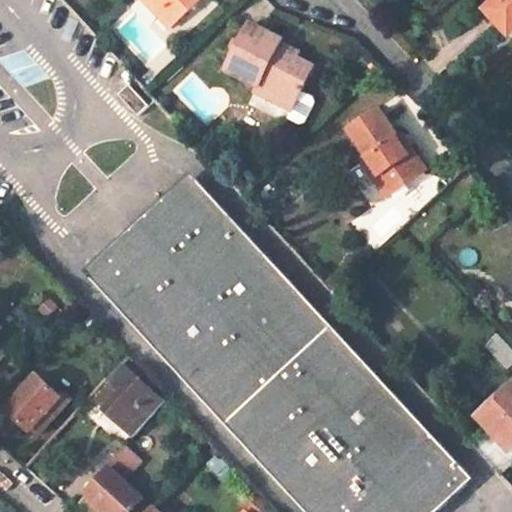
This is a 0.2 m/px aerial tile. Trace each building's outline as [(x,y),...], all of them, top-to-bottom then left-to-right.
[(140,0),(155,16),(165,7),(175,18),(193,0),(140,0)] [(508,37),(511,33),(511,0),(495,0),(484,11),(508,37)] [(165,7),(155,16),(165,27),(175,18),(165,7)] [(273,52),(279,41),(247,24),(224,71),(256,88),(258,83),(271,90),(276,104),(290,111),(311,68),(289,56),(288,60),(273,52)] [(279,41),(273,52),(288,60),(289,56),(293,49),(279,41)] [(147,104),(126,83),(117,92),(137,113),(147,104)] [(258,83),(256,88),(253,93),(276,104),(271,90),(258,83)] [(375,179),(387,197),(426,172),(413,153),(406,158),(396,143),(399,142),(380,112),(351,132),(369,158),(381,175),(375,179)] [(406,158),(413,153),(404,139),(399,142),(396,143),(406,158)] [(381,175),(369,158),(364,162),(375,179),(381,175)] [(89,273),(309,511),(421,511),(464,472),(191,177),(89,273)] [(0,359),(9,350),(0,342),(0,332),(4,327),(0,323),(0,301),(2,299),(0,298),(0,359)] [(511,350),(495,332),(483,343),(504,366),(511,358),(511,350)] [(129,354),(108,378),(119,389),(102,408),(130,434),(161,399),(141,381),(147,374),(129,354)] [(36,374),(5,408),(29,430),(59,396),(36,374)] [(108,378),(91,397),(102,408),(119,389),(108,378)] [(511,451),(511,385),(479,416),(490,429),(472,446),(494,469),(511,451)] [(66,402),(59,396),(29,430),(36,436),(66,402)] [(129,455),(134,448),(127,443),(109,463),(112,466),(89,491),(111,511),(126,511),(143,495),(120,475),(134,459),(129,455)] [(205,450),(228,475),(235,469),(211,444),(205,450)] [(246,511),(245,511),(270,511),(273,510),(259,495),(244,509),(246,511)]
